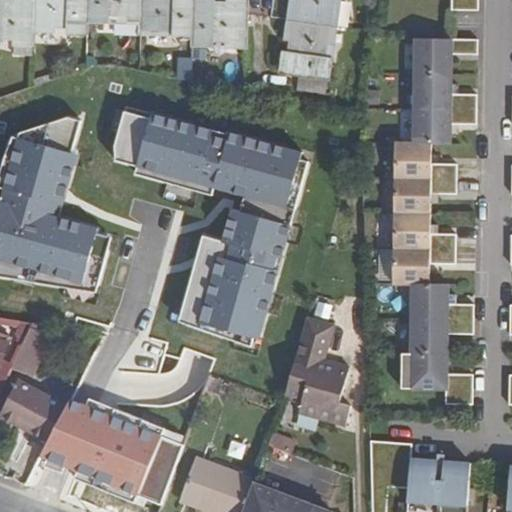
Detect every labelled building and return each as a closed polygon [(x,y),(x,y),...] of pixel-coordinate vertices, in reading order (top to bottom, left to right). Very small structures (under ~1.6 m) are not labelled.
[(0,35),(9,35),(9,42),(29,42),(30,29),(30,0),(10,0),(10,2),(0,1),(0,35)] [(30,0),(30,29),(34,29),(34,42),(51,43),(51,30),(48,30),(49,24),(64,24),(64,30),(84,31),(85,20),(85,0),(30,0)] [(85,0),(85,20),(103,20),(104,15),(119,15),(119,21),(138,21),(138,0),(85,0)] [(138,0),(138,21),(138,32),(156,33),(157,28),(172,28),(172,33),(192,34),(192,0),(138,0)] [(192,0),(192,34),(192,43),(209,44),(210,38),(224,39),(225,45),(244,45),(245,12),(245,0),(224,0),(224,5),(210,5),(209,0),(192,0)] [(290,0),(288,18),(332,24),(335,6),(328,5),(329,0),(290,0)] [(475,11),(474,0),(447,0),(447,11),(450,11),(475,11)] [(283,53),(281,72),(325,78),(326,60),(320,58),(323,43),(329,44),(332,24),(288,18),(285,38),(291,38),(289,53),(283,53)] [(474,76),(474,61),(448,60),(448,40),(412,40),(412,75),(448,75),(474,76)] [(447,95),(448,75),(412,75),(411,109),(473,110),(473,96),(447,95)] [(473,126),(473,110),(411,109),(411,145),(428,145),(447,145),(447,125),(473,126)] [(192,291),(183,322),(233,341),(235,333),(257,339),(307,162),(299,159),(301,152),(244,136),(242,143),(226,138),(228,133),(167,116),(166,121),(124,110),(114,145),(115,158),(137,164),(135,172),(188,187),(190,179),(244,194),(239,210),(229,207),(220,239),(200,233),(184,288),(192,291)] [(72,152),(81,120),(68,116),(20,131),(12,159),(5,157),(0,173),(0,176),(7,178),(0,202),(0,275),(64,287),(67,278),(98,287),(108,249),(103,248),(107,235),(97,232),(99,227),(55,215),(58,203),(63,204),(77,153),(72,152)] [(454,181),(454,166),(428,165),(428,145),(411,145),(392,145),(392,180),(454,181)] [(427,215),(427,195),(453,196),(454,181),(392,180),(391,215),(427,215)] [(187,220),(212,226),(218,203),(193,197),(187,220)] [(453,251),(453,236),(427,235),(427,215),(391,215),(390,250),(453,251)] [(452,266),(453,251),(390,250),(390,285),(409,285),(426,286),(427,265),(452,266)] [(444,306),(445,286),(426,286),(409,285),(408,320),(470,321),(470,306),(444,306)] [(294,355),(283,393),(300,399),(297,409),(317,414),(316,416),(344,424),(349,404),(338,400),(335,400),(339,388),(341,389),(348,365),(322,358),(332,323),(305,316),(294,355)] [(470,336),(470,321),(408,320),(408,355),(444,356),(444,336),(470,336)] [(0,392),(11,370),(30,325),(19,323),(13,336),(16,337),(0,373),(0,392)] [(30,325),(11,370),(22,375),(32,354),(39,357),(47,338),(35,332),(37,327),(30,325)] [(83,335),(77,350),(91,356),(93,352),(101,337),(89,335),(83,335)] [(77,350),(69,366),(82,373),(86,367),(91,356),(77,350)] [(32,354),(22,375),(33,380),(42,358),(39,357),(32,354)] [(443,376),(444,356),(408,355),(398,355),(398,390),(442,391),(442,406),(469,407),(469,377),(443,376)] [(66,407),(17,383),(0,416),(0,419),(48,443),(66,407)] [(109,421),(67,404),(66,407),(48,443),(40,458),(77,473),(74,480),(135,505),(138,498),(161,507),(181,451),(159,442),(162,434),(112,414),(109,421)] [(294,441),(270,432),(265,445),(289,454),(294,441)] [(404,491),(407,461),(407,446),(383,444),(384,434),(366,433),(367,511),(382,511),(384,490),(404,491)] [(407,446),(409,436),(384,434),(383,444),(407,446)] [(251,483),(192,461),(176,504),(197,511),(239,511),(250,487),(251,483)] [(462,511),(466,465),(439,463),(437,494),(431,493),(433,463),(407,461),(404,491),(402,511),(462,511)] [(437,494),(439,463),(433,463),(431,493),(437,494)] [(511,511),(511,468),(506,468),(502,511),(511,511)] [(316,511),(250,487),(239,511),(316,511)]
